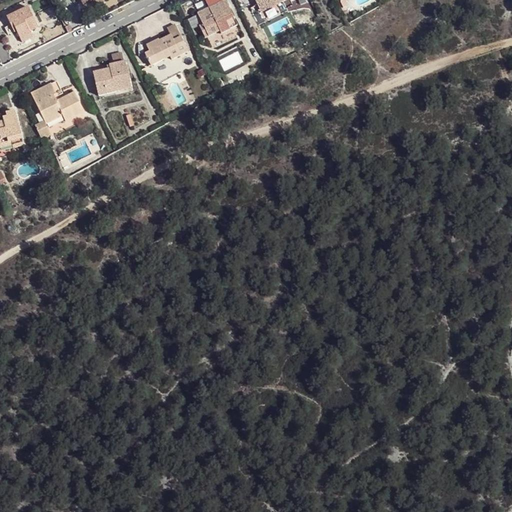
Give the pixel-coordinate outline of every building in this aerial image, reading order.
[(104,0),(93,6),(95,9),(106,4),(104,0)] [(255,0),(259,8),(274,1),(276,6),(289,0),(255,0)] [(274,1),(259,8),(261,13),(276,6),(274,1)] [(214,16),(211,9),(205,12),(199,14),(204,24),(200,26),(206,39),(222,32),(223,34),(239,27),(231,9),(214,16)] [(7,20),(10,28),(15,26),(18,34),(20,38),(22,42),(33,37),(31,33),(39,30),(29,10),(7,20)] [(171,54),(172,57),(173,59),(189,53),(182,38),(175,41),(173,36),(160,42),(160,41),(154,44),(148,47),(150,52),(145,55),(151,66),(167,59),(166,56),(171,54)] [(33,37),(22,42),(23,45),(34,40),(33,37)] [(96,73),(100,91),(117,88),(117,93),(134,89),(129,63),(128,63),(126,54),(116,56),(117,61),(117,65),(113,66),(114,70),(96,73)] [(43,92),(33,96),(46,124),(48,127),(63,119),(66,124),(86,114),(76,95),(58,104),(55,98),(58,97),(53,87),(43,92)] [(4,124),(0,125),(0,147),(11,145),(13,150),(25,147),(17,114),(12,115),(7,116),(8,120),(9,123),(4,124)] [(48,127),(39,131),(44,142),(53,137),(48,127)]
